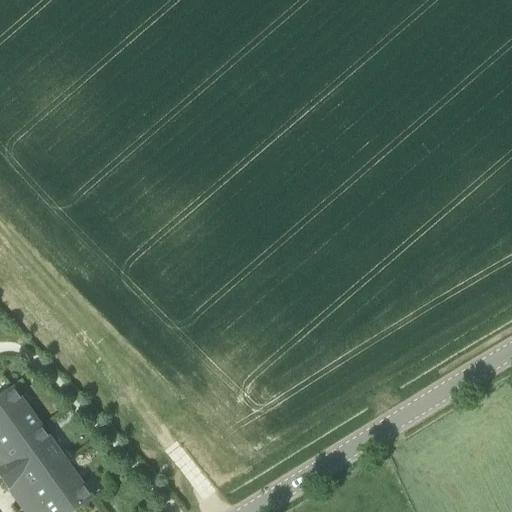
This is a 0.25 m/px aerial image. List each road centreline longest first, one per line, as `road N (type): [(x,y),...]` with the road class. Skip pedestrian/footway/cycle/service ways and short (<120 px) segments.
road 1 (tertiary): [(249,511),(511,352)]
road 2 (unknown): [(151,511),(28,373),(0,358)]
